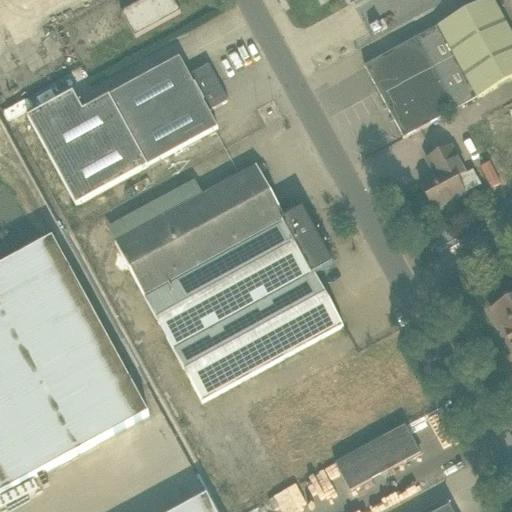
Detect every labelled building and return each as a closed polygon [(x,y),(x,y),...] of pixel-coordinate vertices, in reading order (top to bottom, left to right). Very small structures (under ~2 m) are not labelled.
[(181,14),(177,7),(172,0),(148,0),(122,15),(135,39),(181,14)] [(489,0),(438,28),(440,31),(419,43),(417,40),(365,68),(404,141),(457,112),(455,108),(476,96),(478,100),(511,81),(511,37),(491,0),(489,0)] [(180,60),(108,99),(146,170),(218,131),(209,114),(229,103),(209,67),(189,77),(180,60)] [(73,95),(72,96),(28,120),(76,208),(146,170),(108,99),(83,113),(73,95)] [(421,187),(434,213),(465,196),(456,181),(465,176),(450,149),(427,162),(436,179),(421,187)] [(282,223),(286,222),(257,169),(115,246),(176,357),(314,282),(282,223)] [(303,212),(286,222),(282,223),(314,282),(317,280),(335,271),(303,212)] [(0,498),(149,417),(53,241),(0,269),(0,498)] [(343,328),(317,280),(314,282),(176,357),(202,406),(343,328)] [(511,301),(506,305),(502,304),(497,307),(496,310),(492,313),(511,350),(511,301)] [(406,428),(335,466),(351,494),(421,456),(406,428)] [(182,511),(214,511),(207,499),(182,511)]
